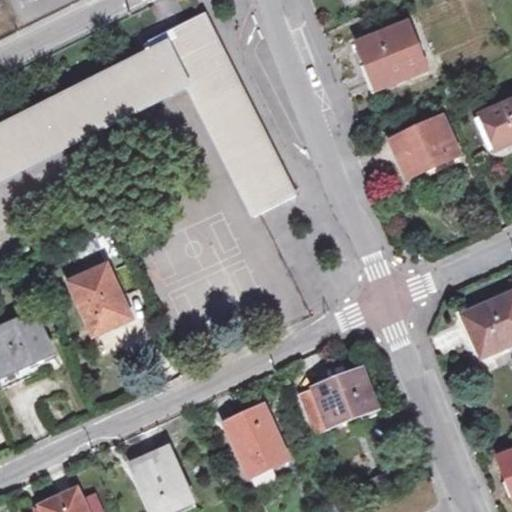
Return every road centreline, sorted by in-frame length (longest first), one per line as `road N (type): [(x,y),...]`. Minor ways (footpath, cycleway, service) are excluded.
road 1 (unclassified): [(392,292),(0,473)]
road 2 (tertiary): [(276,0),(392,292)]
road 3 (tertiary): [(392,292),(481,511)]
road 4 (unclassified): [(0,59),(121,0)]
road 5 (residential): [(392,292),(511,239)]
